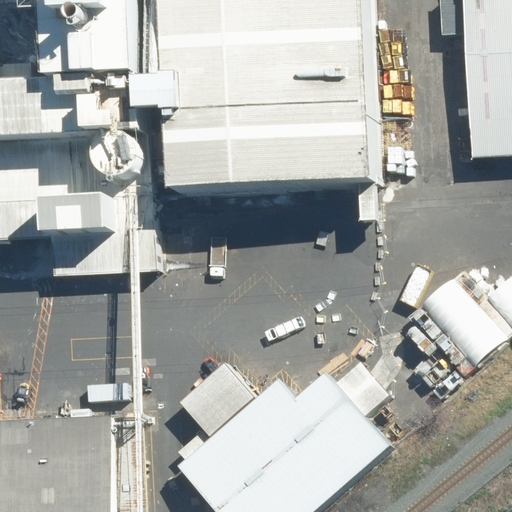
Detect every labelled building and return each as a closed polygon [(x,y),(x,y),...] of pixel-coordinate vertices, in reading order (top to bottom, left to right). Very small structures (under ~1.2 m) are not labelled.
[(67,0),(71,88),(49,90),(49,72),(0,73),(0,246),(60,245),(61,278),(163,276),(161,183),(161,181),(162,180),(163,179),(164,178),(164,176),(165,175),(166,174),(166,172),(166,171),(167,169),(167,168),(167,167),(167,165),(167,164),(167,162),(167,161),(167,159),(167,158),(166,156),(166,155),(166,154),(165,152),(165,151),(164,149),(163,148),(162,147),(162,146),(161,145),(160,143),(159,142),(158,141),(157,140),(155,139),(154,139),(153,138),(151,85),(174,84),(170,0),(67,0)] [(186,0),(190,92),(164,93),(165,121),(192,120),(196,201),(397,191),(387,0),(186,0)] [(511,158),(511,0),(446,0),(448,36),(478,35),(479,55),(482,159),(511,158)] [(429,307),(431,308),(482,367),(511,340),(511,317),(486,287),(489,284),(475,268),(429,307)] [(234,352),(239,347),(294,298),(271,273),(211,327),(234,352)] [(272,385),(286,373),(336,329),(302,291),(294,298),(239,347),(272,385)] [(306,395),(308,398),(369,343),(347,319),(336,329),(286,373),(291,378),(306,395)] [(229,511),(323,511),(400,444),(377,419),(402,397),(370,361),(348,381),(341,373),(311,400),(308,398),(306,395),(291,378),(266,400),(224,438),(219,442),(194,464),(190,468),(229,511)] [(191,401),(224,438),(266,400),(233,363),(191,401)] [(0,511),(133,511),(130,422),(0,428),(0,511)] [(194,464),(219,442),(210,432),(185,454),(194,464)]
